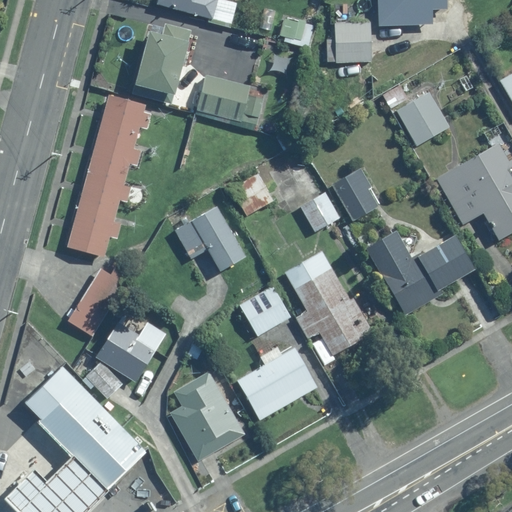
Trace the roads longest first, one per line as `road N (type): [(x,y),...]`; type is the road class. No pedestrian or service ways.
road 1 (unclassified): [(0,235),(63,0)]
road 2 (primary): [(511,426),(361,511)]
